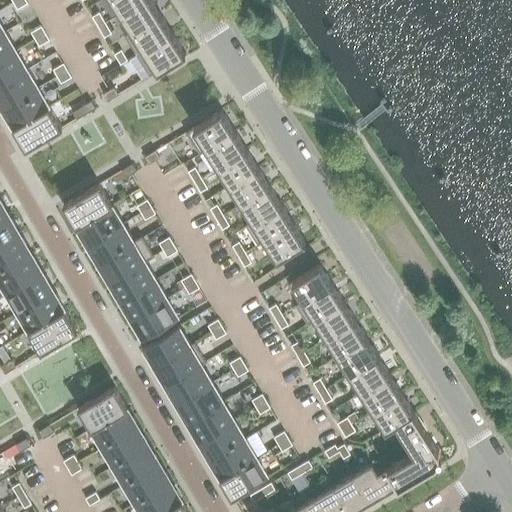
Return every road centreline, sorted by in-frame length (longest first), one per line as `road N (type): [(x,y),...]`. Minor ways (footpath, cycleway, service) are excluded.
road 1 (residential): [(496,473),(191,0)]
road 2 (residential): [(219,511),(0,142)]
